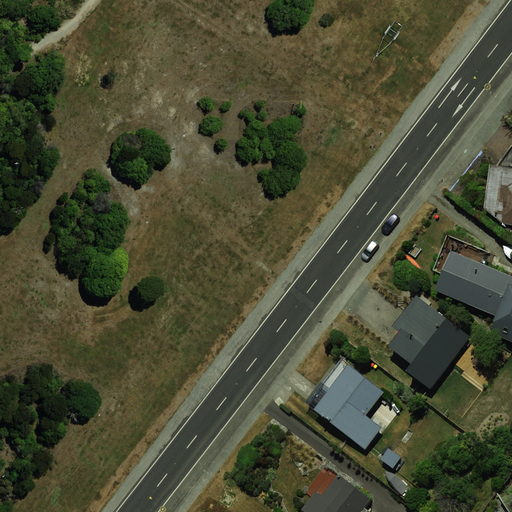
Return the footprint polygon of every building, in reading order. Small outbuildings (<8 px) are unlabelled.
[(511,166),(498,164),(490,207),(511,217),(511,166)] [(511,270),(457,251),(439,295),(500,318),(511,327),(511,270)] [(477,338),(422,295),(397,328),(406,335),(393,352),(438,388),(477,338)] [(336,360),(302,401),(361,449),(381,425),(370,416),(390,392),(356,364),(349,371),(336,360)] [(303,511),(357,511),(361,508),(367,499),(331,473),(303,511)]
